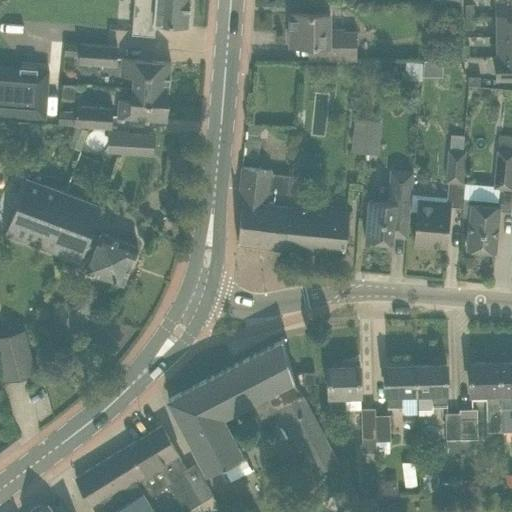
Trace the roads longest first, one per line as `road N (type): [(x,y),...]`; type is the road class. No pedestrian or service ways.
road 1 (residential): [(511,302),(337,286),(249,294),(191,286)]
road 2 (secondary): [(191,286),(208,232),(228,0)]
road 3 (secondary): [(0,487),(117,395),(191,286)]
